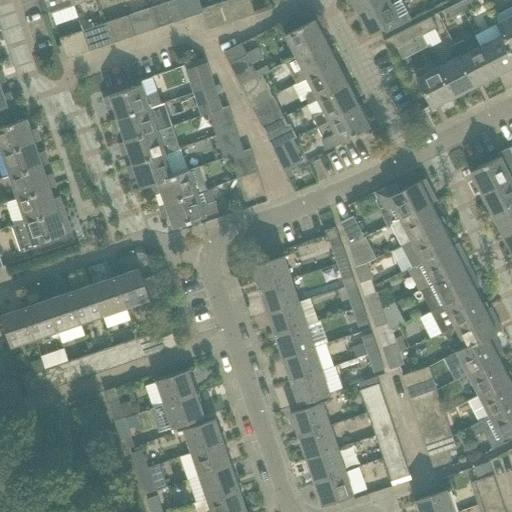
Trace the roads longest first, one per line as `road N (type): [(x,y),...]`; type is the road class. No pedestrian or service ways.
road 1 (residential): [(57,100),(77,69),(180,33),(210,43),(297,0)]
road 2 (residential): [(292,511),(208,252)]
road 3 (residential): [(208,252),(131,230),(112,207),(82,125),(57,100)]
road 4 (residential): [(208,252),(222,236),(409,157)]
road 5 (residential): [(318,0),(329,6),(409,157)]
road 6 (residential): [(511,309),(433,145)]
